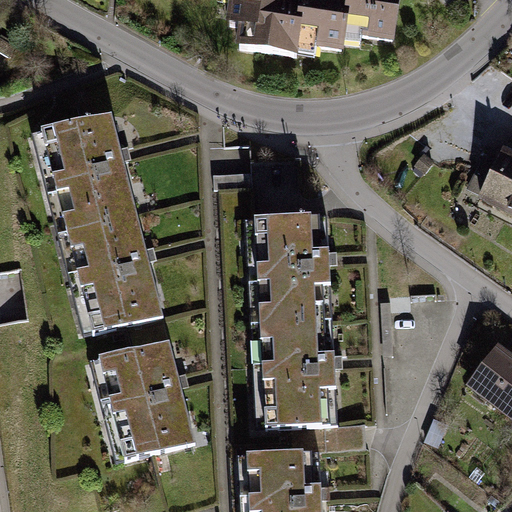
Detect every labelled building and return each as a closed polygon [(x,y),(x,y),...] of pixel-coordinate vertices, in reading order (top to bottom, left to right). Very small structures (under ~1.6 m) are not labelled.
[(218,0),(218,5),(231,6),(229,25),(243,27),(240,56),(298,61),(305,0),(218,0)] [(305,0),(298,61),(323,64),(325,55),(348,57),(349,49),(367,51),(368,42),(400,46),(405,0),(305,0)] [(6,42),(0,38),(0,55),(12,63),(19,50),(6,42)] [(110,116),(39,134),(66,238),(136,220),(110,116)] [(511,158),(507,156),(480,216),(511,231),(511,158)] [(322,252),(320,216),(260,218),(265,325),(324,322),(322,289),(339,288),(337,252),(322,252)] [(136,220),(66,238),(91,339),(162,321),(136,220)] [(326,356),(324,322),(265,325),(271,431),(333,427),(331,391),(344,391),(342,355),(326,356)] [(175,341),(89,362),(116,470),(202,449),(175,341)] [(511,363),(498,353),(468,392),(511,426),(511,363)] [(309,453),(253,455),(255,511),(330,511),(330,493),(310,493),(309,453)]
